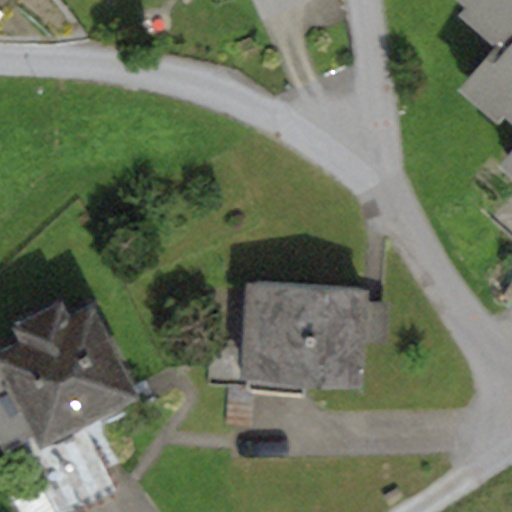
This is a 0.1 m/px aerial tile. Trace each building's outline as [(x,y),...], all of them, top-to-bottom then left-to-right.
[(511,0),(476,0),(511,30),(511,28),(511,0)] [(511,28),(511,30),(474,73),(511,105),(511,152),(508,157),(511,160),(511,194),(491,220),(511,237),(511,28)] [(249,371),(234,370),(231,421),(248,422),(251,371),(358,378),(361,334),(380,336),(382,308),(362,307),(364,289),(254,283),(249,371)] [(43,434),(24,444),(59,511),(68,511),(114,488),(77,416),(132,388),(90,306),(67,318),(59,304),(21,323),(28,337),(1,351),(19,386),(42,430),(43,434)] [(0,432),(8,448),(42,430),(19,386),(0,395),(0,432)]
